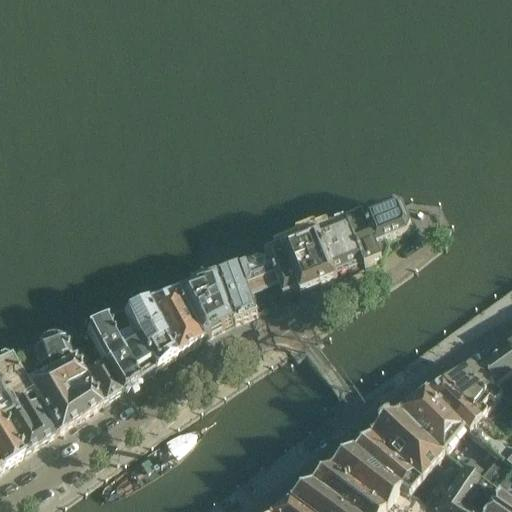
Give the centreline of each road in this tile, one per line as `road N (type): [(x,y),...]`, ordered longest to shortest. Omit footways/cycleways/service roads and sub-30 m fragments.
road 1 (residential): [(0,506),(227,355),(299,324),(427,246),(415,213)]
road 2 (residential): [(262,511),(368,424),(511,331)]
